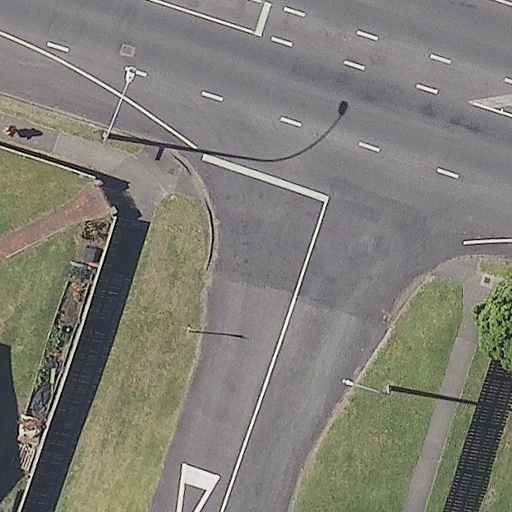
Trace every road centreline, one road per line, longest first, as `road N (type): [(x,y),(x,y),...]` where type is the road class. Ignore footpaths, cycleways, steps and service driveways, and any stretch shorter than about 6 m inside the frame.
road 1 (residential): [(375,52),(228,511)]
road 2 (secondary): [(207,0),(375,52)]
road 3 (secondary): [(375,52),(511,97)]
